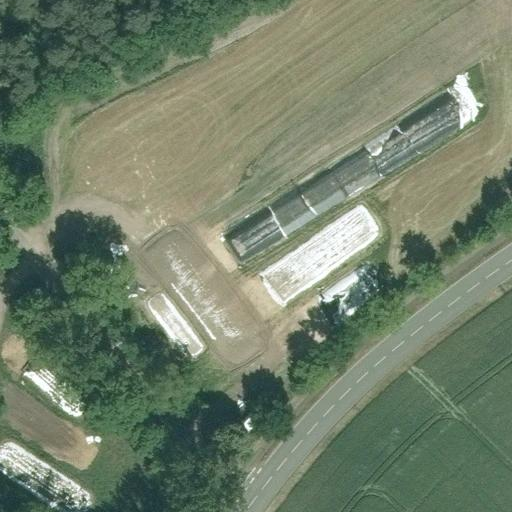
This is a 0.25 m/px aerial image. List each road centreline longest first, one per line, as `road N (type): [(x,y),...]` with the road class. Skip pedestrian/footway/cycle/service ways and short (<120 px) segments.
road 1 (residential): [(237,511),(189,473),(0,225)]
road 2 (secondary): [(244,511),(369,370),(511,261)]
